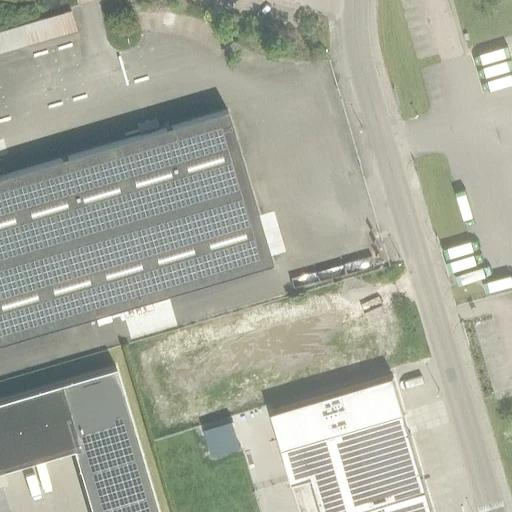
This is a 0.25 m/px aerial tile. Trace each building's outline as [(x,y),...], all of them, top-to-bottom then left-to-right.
[(0,342),(272,263),(226,109),(0,175),(0,342)] [(364,277),(322,290),(329,313),(371,300),(364,277)] [(322,290),(301,296),(314,342),(335,336),(329,313),(322,290)] [(301,296),(280,302),(293,348),(314,342),(301,296)] [(371,300),(329,313),(335,336),(378,323),(371,300)] [(280,302),(259,308),(272,355),(293,348),(280,302)] [(259,308),(238,315),(251,361),(272,355),(259,308)] [(238,315),(216,321),(230,367),(251,361),(238,315)] [(216,321),(195,327),(209,373),(230,367),(216,321)] [(195,327),(174,333),(188,379),(209,373),(195,327)] [(174,333),(153,339),(167,386),(188,379),(174,333)] [(153,339),(132,346),(145,392),(167,386),(153,339)] [(60,383),(0,400),(0,471),(3,470),(73,450),(91,511),(158,511),(116,367),(60,383)] [(393,377),(271,413),(292,482),(292,483),(312,478),(322,511),(432,511),(410,435),(404,412),(393,377)]
